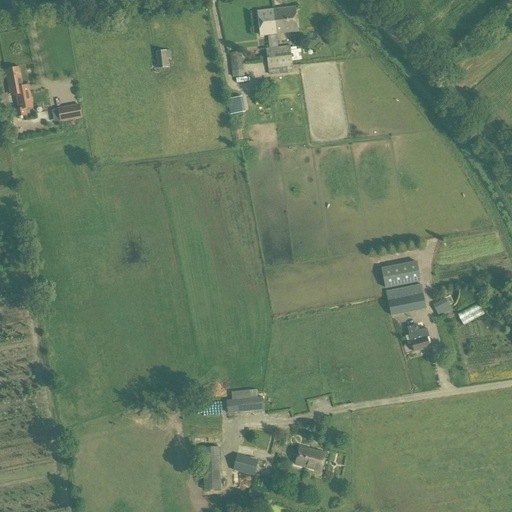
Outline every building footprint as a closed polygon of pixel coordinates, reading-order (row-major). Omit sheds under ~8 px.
[(260,35),(275,33),(273,10),(257,11),(260,35)] [(292,66),(290,46),(266,48),(269,69),(269,76),(288,74),(287,67),(292,66)] [(157,69),(168,68),(166,51),(155,52),(157,69)] [(232,78),(244,76),(241,52),(230,53),(232,78)] [(18,86),(22,85),(18,66),(4,69),(8,89),(10,89),(12,95),(15,94),(19,93),(18,86)] [(19,93),(15,94),(18,109),(14,110),(16,117),(26,115),(25,108),(32,106),(27,84),(22,85),(18,86),(19,93)] [(235,114),(245,112),(242,97),(232,99),(235,114)] [(60,122),(82,118),(80,104),(57,108),(60,122)] [(420,282),(416,261),(381,268),(385,289),(420,282)] [(391,316),(426,309),(421,285),(386,292),(391,316)] [(439,317),(452,311),(446,298),(433,305),(439,317)] [(481,303),(459,314),(465,326),(488,315),(481,303)] [(417,331),(415,325),(408,327),(407,328),(409,334),(408,334),(414,352),(429,347),(426,338),(429,337),(426,328),(417,331)] [(228,414),(264,410),(262,397),(226,401),(228,414)] [(321,472),(326,453),(300,446),(294,465),(321,472)] [(204,491),(221,490),(218,447),(201,448),(204,491)] [(253,475),(257,460),(236,454),(232,470),(253,475)]
